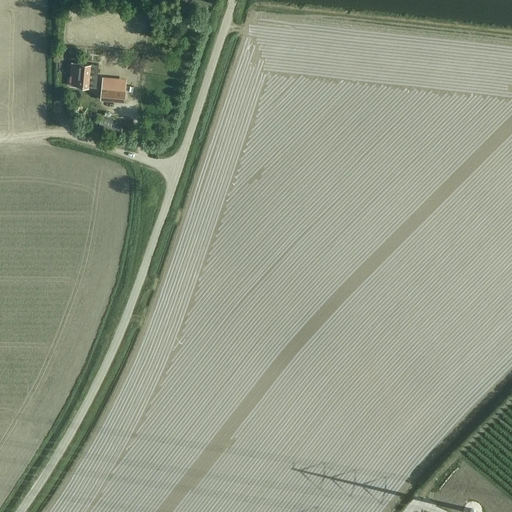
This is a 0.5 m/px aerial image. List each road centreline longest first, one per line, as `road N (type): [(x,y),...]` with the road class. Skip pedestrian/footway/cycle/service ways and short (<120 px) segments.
road 1 (unclassified): [(20,511),(116,345),(233,0)]
road 2 (track): [(176,169),(66,134),(0,138)]
